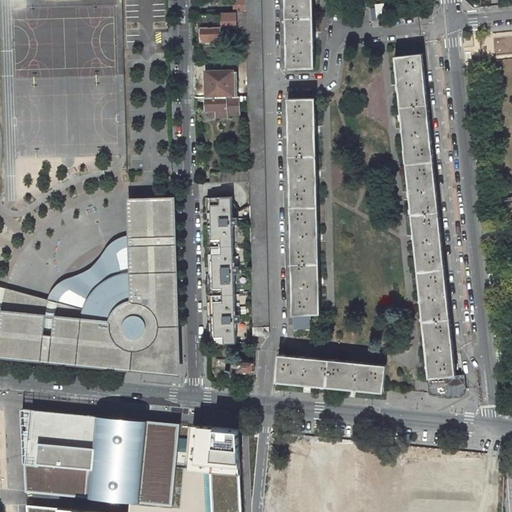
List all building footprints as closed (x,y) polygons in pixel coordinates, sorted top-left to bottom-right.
[(250,181),(254,335),(269,335),(261,0),(245,0),(246,13),(247,33),(248,77),(248,84),(248,96),(250,163),(250,172),(250,181)] [(313,0),(285,0),(287,69),(316,68),(313,0)] [(385,4),(376,5),(378,19),(386,18),(385,4)] [(223,30),(222,14),(216,14),(216,10),(208,10),(208,14),(201,15),(202,41),(220,40),(220,30),(223,30)] [(229,33),(247,33),(246,13),(229,14),(229,27),(228,27),(229,33)] [(511,33),(494,35),(495,55),(511,53),(511,33)] [(430,393),(431,393),(452,396),(459,397),(466,390),(464,375),(456,375),(423,53),(395,56),(430,393)] [(234,97),(233,72),(208,72),(208,97),(234,97)] [(238,84),(238,97),(239,97),(248,96),(248,84),(245,84),(238,84)] [(240,114),(239,97),(238,97),(234,97),(208,97),(205,97),(206,110),(209,110),(209,117),(228,117),(228,114),(240,114)] [(293,314),(321,314),(316,98),(288,98),(293,314)] [(244,172),(211,173),(211,183),(250,181),(250,172),(244,172)] [(211,197),(215,344),(237,343),(236,322),(241,322),(240,314),(236,314),(235,273),(239,273),(239,266),(234,266),(233,224),(238,224),(237,217),(233,217),(232,197),(211,197)] [(0,356),(115,367),(117,367),(121,366),(124,364),(127,362),(129,359),(131,356),(132,353),(133,350),(137,350),(141,350),(145,348),(149,346),(153,343),(157,337),(159,331),(159,325),(177,325),(173,198),(152,199),(130,200),(132,272),(133,290),(128,290),(123,291),(120,292),(115,295),(110,298),(107,302),(104,306),(103,312),(85,308),(59,301),(58,304),(57,309),(56,314),(55,317),(47,316),(47,313),(48,308),(50,302),(50,299),(7,287),(5,294),(2,304),(2,308),(1,312),(0,311),(0,356)] [(87,302),(85,308),(103,312),(104,306),(107,302),(110,298),(115,295),(120,292),(123,291),(128,290),(133,290),(132,272),(125,272),(116,274),(108,278),(102,282),(96,287),(91,294),(87,302)] [(71,277),(56,284),(60,291),(74,285),(71,277)] [(58,304),(59,301),(50,299),(50,302),(48,308),(47,313),(47,316),(55,317),(56,314),(57,309),(58,304)] [(177,325),(159,325),(159,331),(157,337),(153,343),(149,346),(145,348),(141,350),(137,350),(133,350),(132,353),(131,356),(129,359),(127,362),(124,364),(121,366),(117,367),(115,367),(179,373),(177,325)] [(279,354),(276,382),(384,392),(384,389),(387,365),(279,354)] [(255,373),(255,361),(235,360),(234,366),(238,366),(238,372),(238,373),(254,374),(255,373)] [(181,423),(22,408),(27,491),(172,505),(178,453),(181,423)] [(211,482),(241,484),(238,429),(181,423),(178,453),(191,455),(193,472),(211,482)] [(335,432),(287,429),(283,483),(331,487),(335,432)] [(418,444),(371,439),(364,503),(412,508),(418,444)] [(212,511),(242,511),(241,484),(211,482),(212,511)] [(508,511),(507,491),(441,496),(442,511),(508,511)]
